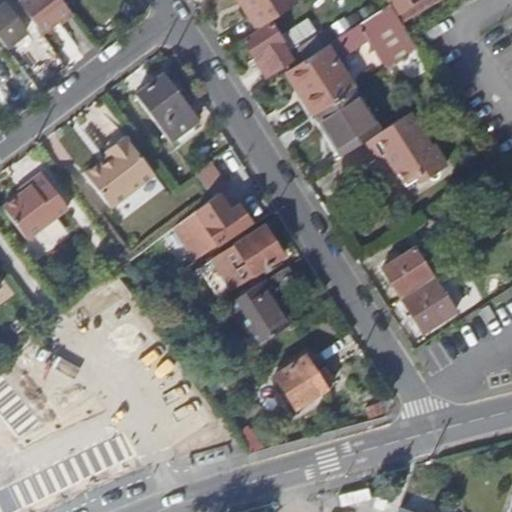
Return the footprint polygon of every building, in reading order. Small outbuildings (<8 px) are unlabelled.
[(62,0),(21,0),(19,2),(42,33),(58,21),(59,23),(73,13),(62,0)] [(256,30),(299,3),(297,0),(243,0),(248,7),(243,10),(256,30)] [(390,5),(397,16),(407,9),(401,0),(386,0),(387,0),(390,5)] [(434,4),(431,0),(422,0),(407,9),(397,16),(402,24),(434,4)] [(0,39),(6,47),(25,32),(4,5),(0,7),(0,39)] [(390,5),(363,22),(390,65),(417,48),(402,25),(402,24),(397,16),(390,5)] [(266,76),(291,60),(280,43),(282,41),(270,23),(243,40),(266,76)] [(356,26),(339,37),(344,46),(361,35),(356,26)] [(302,60),(321,48),(314,38),(295,50),(302,60)] [(313,114),(352,89),(325,46),(321,48),(302,60),(285,71),(313,114)] [(135,95),(170,141),(196,121),(162,75),(135,95)] [(368,139),(380,131),(352,89),(313,114),(340,157),(368,139)] [(380,131),(368,139),(380,158),(386,154),(390,161),(390,164),(392,168),(395,169),(409,190),(445,167),(431,146),(429,148),(407,114),(380,131)] [(104,166),(101,162),(86,174),(112,208),(155,174),(125,136),(116,144),(106,151),(112,159),(104,166)] [(41,173),(28,183),(32,188),(27,191),(26,190),(2,208),(27,240),(68,208),(41,173)] [(500,176),(498,175),(486,183),(490,189),(493,186),(501,198),(510,192),(500,176)] [(217,244),(250,223),(238,205),(230,210),(225,204),(200,220),(195,211),(180,222),(189,235),(183,239),(195,258),(217,244)] [(436,215),(417,227),(424,239),(443,227),(436,215)] [(230,289),(282,256),(263,225),(210,259),(230,289)] [(422,263),(429,259),(423,250),(416,254),(412,248),(381,269),(399,295),(430,275),(422,263)] [(114,273),(124,286),(147,268),(137,255),(129,261),(117,270),(114,273)] [(440,274),(454,265),(447,255),(433,264),(440,274)] [(433,278),(401,299),(423,333),(455,312),(433,278)] [(263,280),(223,306),(252,349),(292,322),(263,280)] [(295,409),(325,389),(304,356),(273,376),(295,409)] [(250,454),(251,453),(261,445),(245,425),(234,433),(250,454)]
